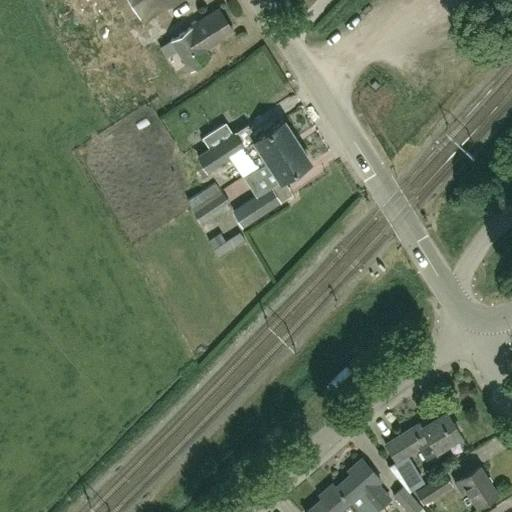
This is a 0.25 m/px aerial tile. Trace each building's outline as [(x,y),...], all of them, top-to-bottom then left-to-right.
[(127,0),(138,17),(165,0),(127,0)] [(215,41),(232,30),(218,8),(171,39),(190,70),(211,56),(203,44),(213,37),(215,41)] [(230,155),(243,175),(296,141),(283,120),(244,146),(235,132),(233,133),(226,122),(203,137),(209,148),(198,155),(207,170),(230,155)] [(242,224),(254,217),(279,201),(270,186),(310,161),(296,141),(243,175),(256,195),(233,210),(242,224)] [(186,177),(196,193),(187,199),(192,208),(220,190),(215,182),(202,190),(191,173),(186,177)] [(223,193),(193,213),(200,222),(229,202),(223,193)] [(218,257),(245,240),(240,231),(226,240),(220,231),(208,239),(218,257)] [(431,414),(399,433),(384,442),(396,461),(418,447),(422,454),(426,456),(435,451),(435,448),(459,433),(445,410),(433,418),(431,414)] [(352,473),(336,487),(355,511),(374,511),(391,498),(378,483),(382,479),(363,458),(349,470),(352,473)] [(476,505),(497,492),(480,464),(454,480),(460,489),(465,486),(476,505)] [(414,492),(422,504),(452,485),(444,473),(414,492)] [(355,511),(336,487),(332,483),(324,491),(327,494),(306,511),(355,511)] [(393,494),(407,511),(415,511),(421,508),(402,486),(393,494)]
